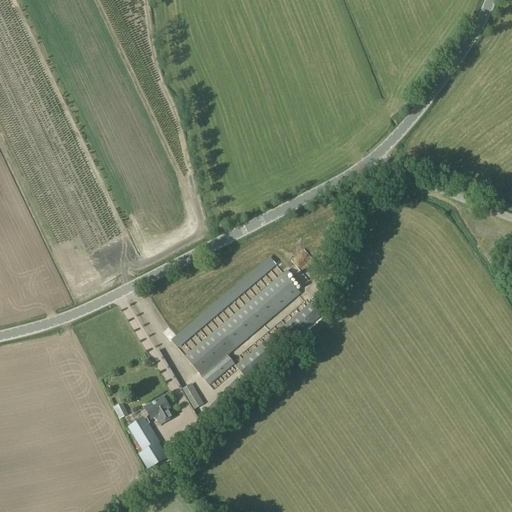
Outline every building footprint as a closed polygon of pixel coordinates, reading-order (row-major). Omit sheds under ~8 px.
[(224,359),(300,295),(273,259),(197,321),(206,333),(178,355),(192,372),(217,351),(224,359)] [(233,364),(246,380),(295,338),(283,323),(233,364)] [(203,404),(202,403),(192,385),(181,391),(183,395),(181,397),(187,407),(190,406),(192,411),(203,404)] [(163,398),(144,409),(151,420),(155,417),(160,426),(174,417),(163,398)] [(144,418),(128,428),(143,452),(139,455),(148,471),(166,460),(157,445),(159,444),(148,425),(150,424),(147,418),(145,419),(144,418)]
